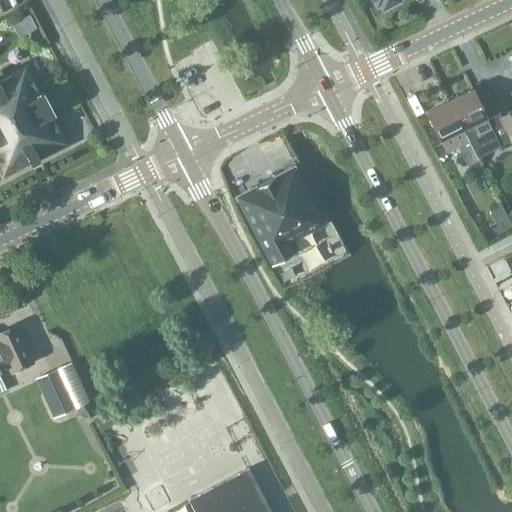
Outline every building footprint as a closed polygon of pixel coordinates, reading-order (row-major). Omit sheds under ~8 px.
[(0,166),(4,174),(29,161),(30,161),(38,157),(38,156),(64,143),(50,117),(56,115),(44,92),(38,95),(25,69),(0,82),(0,166)] [(486,146),(497,140),(489,124),(490,123),(473,90),(450,101),(475,151),(486,146)] [(468,166),(479,160),(475,151),(450,101),(427,112),(441,141),(447,153),(458,147),(468,166)] [(511,112),(490,123),(489,124),(497,140),(500,147),(511,140),(511,112)] [(236,197),(237,200),(237,199),(272,266),(295,254),(290,243),(324,225),(295,169),(294,167),(292,168),(238,196),(236,197)] [(494,228),(485,233),(488,240),(498,236),(494,228)] [(55,299),(75,346),(115,329),(96,282),(55,299)] [(40,360),(60,353),(50,322),(30,329),(40,360)] [(0,393),(7,390),(0,374),(0,369),(9,366),(12,372),(33,362),(16,326),(0,333),(0,393)] [(205,365),(214,360),(203,339),(194,343),(205,365)] [(58,369),(40,377),(58,416),(76,408),(58,369)] [(112,411),(95,420),(101,431),(118,422),(112,411)] [(272,511),(270,509),(266,511),(262,504),(267,501),(249,468),(188,500),(194,511),(272,511)]
